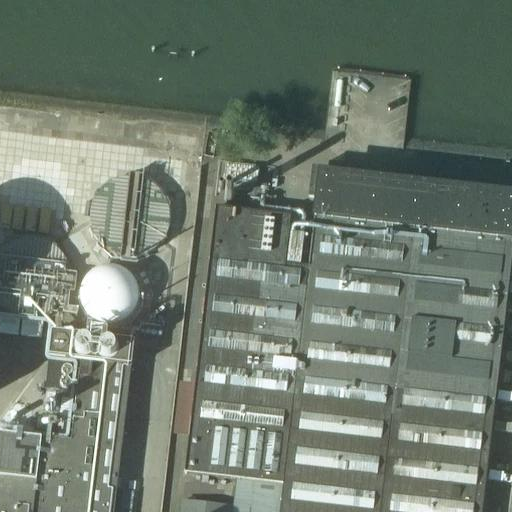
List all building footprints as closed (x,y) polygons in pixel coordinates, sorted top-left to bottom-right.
[(150,123),(146,150),(196,156),(200,129),(150,123)] [(0,217),(43,222),(50,147),(0,142),(0,217)] [(257,168),(224,164),(222,180),(226,180),(231,191),(246,193),(253,183),(255,184),(257,168)] [(215,209),(183,474),(233,480),(282,486),(281,496),(244,492),(242,511),(481,511),(501,340),(505,312),(511,248),(511,194),(311,171),(308,201),(315,202),(309,256),(286,253),(290,217),(215,209)] [(63,309),(60,328),(60,329),(74,330),(76,310),(63,309)] [(0,334),(17,336),(18,321),(0,318),(0,334)] [(19,336),(40,338),(42,324),(21,321),(19,336)] [(0,511),(113,511),(133,346),(133,344),(51,334),(48,358),(46,358),(43,394),(76,397),(70,443),(0,434),(0,511)] [(66,439),(68,421),(58,420),(55,437),(66,439)] [(181,503),(179,511),(229,511),(229,509),(181,503)]
